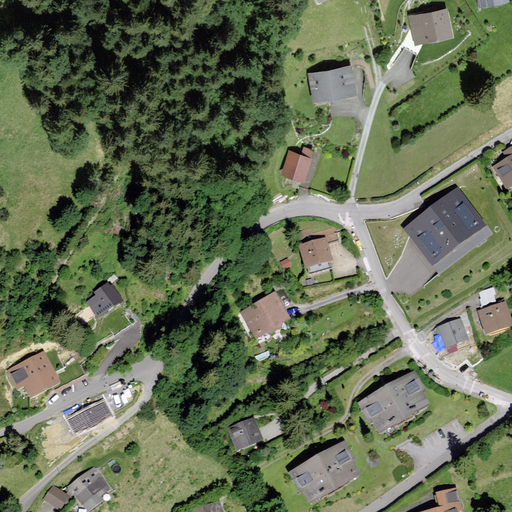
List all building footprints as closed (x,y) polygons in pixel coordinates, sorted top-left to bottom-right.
[(451,38),(446,10),(410,16),(413,33),(418,32),(419,39),(422,39),(423,43),(451,38)] [(356,95),(352,67),(309,73),(313,101),(356,95)] [(310,158),(291,151),(282,174),(302,181),(310,158)] [(511,151),(505,155),(508,161),(494,169),(506,191),(511,187),(511,151)] [(484,230),(458,195),(406,233),(432,268),(484,230)] [(332,262),(326,241),(300,248),(306,269),(332,262)] [(111,287),(108,283),(96,292),(98,295),(88,302),(98,316),(122,300),(112,286),(111,287)] [(286,323),(272,297),(240,315),(254,340),(286,323)] [(511,328),(506,306),(480,313),(486,336),(511,328)] [(467,341),(460,322),(440,329),(446,349),(467,341)] [(59,386),(45,356),(9,373),(18,391),(26,387),(31,399),(59,386)] [(424,393),(415,376),(361,406),(370,422),(373,421),(381,434),(427,408),(420,395),(424,393)] [(112,416),(105,401),(67,419),(74,434),(112,416)] [(263,442),(255,421),(229,430),(237,452),(263,442)] [(356,466),(344,446),(293,476),(311,506),(359,478),(353,468),(356,466)] [(109,489),(95,469),(69,487),(83,507),(94,499),(98,497),(109,489)] [(69,499),(54,488),(44,500),(59,511),(69,499)] [(458,511),(455,492),(448,494),(438,496),(441,510),(432,511),(458,511)]
